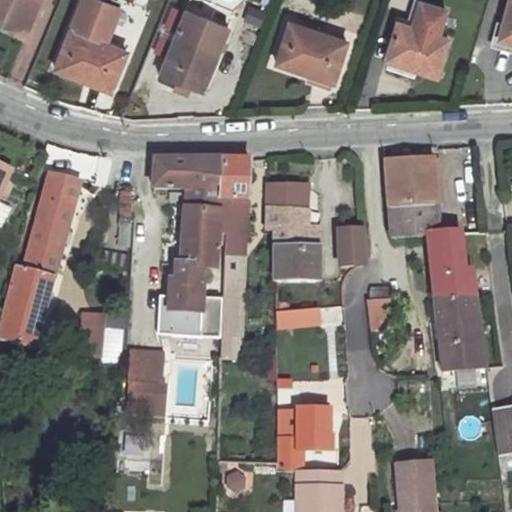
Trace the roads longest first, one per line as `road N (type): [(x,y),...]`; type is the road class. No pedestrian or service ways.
road 1 (unclassified): [(0,108),(94,136),(511,128)]
road 2 (unknown): [(488,128),(511,368)]
road 3 (unknown): [(374,252),(351,323),(343,424)]
road 4 (unknown): [(374,252),(412,296),(420,378)]
road 5 (unknown): [(359,131),(374,252)]
